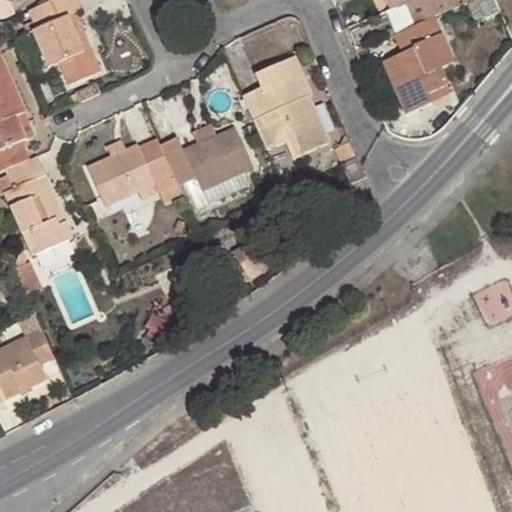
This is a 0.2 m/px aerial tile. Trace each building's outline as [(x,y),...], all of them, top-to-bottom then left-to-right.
[(79,11),(74,0),(55,0),(24,14),(47,68),(59,64),(68,86),(100,71),(91,49),(83,53),(76,36),(83,33),(75,14),(79,11)] [(389,0),(382,0),(389,15),(395,12),(389,0)] [(404,8),(413,30),(433,22),(445,17),(437,0),(389,0),(395,12),(404,8)] [(404,8),(395,12),(405,34),(413,30),(404,8)] [(405,34),(392,40),(401,58),(383,66),(406,118),(430,108),(426,99),(446,90),(439,76),(454,69),(433,22),(413,30),(405,34)] [(83,33),(76,36),(83,53),(91,49),(83,33)] [(0,173),(4,172),(29,161),(21,143),(25,141),(14,118),(25,114),(0,57),(0,173)] [(260,91),(242,99),(266,153),(284,146),(291,161),(328,144),(307,99),(310,98),(293,59),(254,76),(260,91)] [(450,99),(446,90),(426,99),(430,108),(450,99)] [(35,136),(25,114),(14,118),(25,141),(35,136)] [(198,147),(216,139),(210,124),(192,132),(198,147)] [(178,187),(179,190),(196,182),(200,193),(252,170),(235,130),(216,139),(198,147),(183,153),(177,141),(160,148),(178,187)] [(160,148),(157,141),(139,150),(138,146),(125,152),(111,159),(88,169),(106,208),(138,193),(155,186),(160,195),(178,187),(160,148)] [(111,159),(125,152),(122,142),(107,149),(111,159)] [(52,191),(37,157),(29,161),(4,172),(12,191),(3,195),(30,258),(72,239),(66,223),(63,224),(50,192),(52,191)] [(366,179),(357,158),(341,166),(350,187),(366,179)] [(143,202),(160,195),(155,186),(138,193),(143,202)] [(238,266),(247,283),(277,266),(263,240),(247,248),(252,258),(238,266)] [(93,318),(88,292),(65,296),(69,322),(93,318)] [(0,402),(46,379),(40,368),(54,361),(40,332),(0,352),(0,402)]
